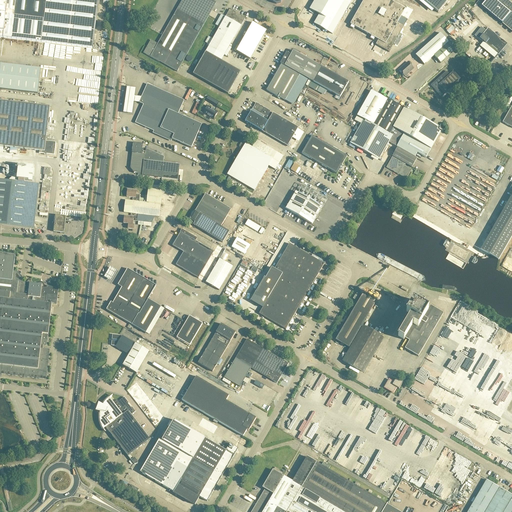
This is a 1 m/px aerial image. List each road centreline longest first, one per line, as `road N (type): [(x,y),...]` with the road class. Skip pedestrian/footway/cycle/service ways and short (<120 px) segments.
road 1 (secondary): [(93,250),(121,11)]
road 2 (unclassified): [(511,479),(307,358)]
road 3 (unclassified): [(324,247),(368,175),(415,195),(458,124)]
road 4 (unclassified): [(458,124),(284,23)]
road 5 (unclassified): [(307,358),(144,261)]
road 6 (unclassified): [(214,511),(307,358)]
road 7 (secondary): [(72,423),(93,250)]
road 8 (unclassified): [(196,172),(284,23)]
road 9 (unclassified): [(324,247),(196,172)]
